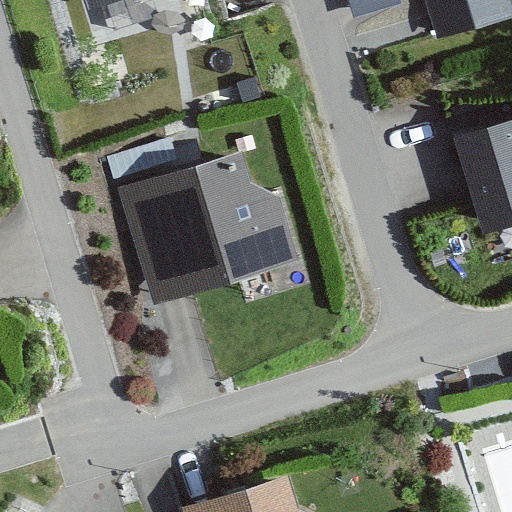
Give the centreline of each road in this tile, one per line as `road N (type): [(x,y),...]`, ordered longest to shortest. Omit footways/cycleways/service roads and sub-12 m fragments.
road 1 (residential): [(120,445),(0,57)]
road 2 (residential): [(306,0),(413,362)]
road 3 (residential): [(413,362),(120,445)]
road 4 (residential): [(120,445),(44,441),(0,453)]
